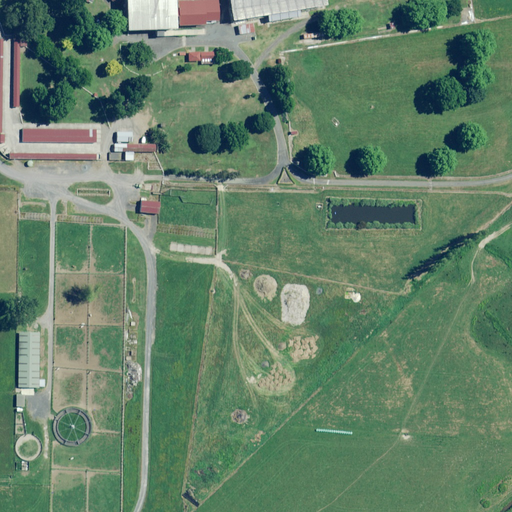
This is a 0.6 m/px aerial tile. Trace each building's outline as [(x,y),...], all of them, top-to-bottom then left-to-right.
[(173,29),(172,0),(124,0),(125,30),(173,29)] [(217,21),(217,0),(177,2),(178,26),(204,25),(204,22),(217,21)] [(325,5),(323,0),(228,0),(232,21),(267,15),(268,22),(298,17),(297,10),(325,5)] [(255,32),(253,23),(238,26),(239,35),(255,32)] [(26,47),(26,40),(13,39),(12,108),(20,108),(21,47),(26,47)] [(213,64),(213,52),(188,52),(188,61),(201,61),(201,64),(213,64)] [(96,143),(96,130),(23,129),(22,143),(96,143)] [(132,142),(133,133),(117,132),(116,142),(132,142)] [(156,145),(114,144),(114,151),(156,152),(156,145)] [(159,202),(141,201),(140,213),(158,214),(159,202)] [(38,388),(38,386),(44,386),(44,380),(38,380),(39,333),(19,333),(18,387),(38,388)]
